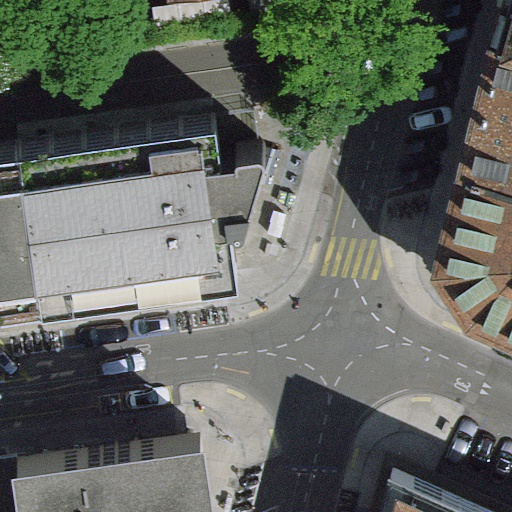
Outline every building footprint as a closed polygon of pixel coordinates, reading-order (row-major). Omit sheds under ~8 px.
[(511,35),(511,0),(508,0),(499,31),(511,35)] [(511,35),(499,31),(469,159),(511,169),(511,35)] [(218,111),(22,139),(43,299),(240,271),(232,217),(234,216),(237,219),(240,219),(244,218),(246,215),(268,147),(268,143),(266,140),(262,138),(241,140),(237,143),(238,150),(223,152),(218,111)] [(22,139),(0,141),(0,304),(43,299),(22,139)] [(511,169),(469,159),(447,255),(477,302),(511,317),(511,169)] [(203,427),(20,453),(28,511),(190,511),(191,499),(213,493),(203,427)] [(28,511),(20,453),(0,455),(0,511),(28,511)] [(503,511),(398,467),(386,511),(503,511)]
